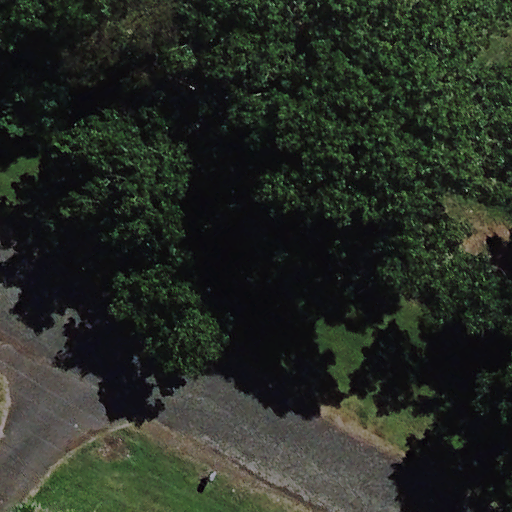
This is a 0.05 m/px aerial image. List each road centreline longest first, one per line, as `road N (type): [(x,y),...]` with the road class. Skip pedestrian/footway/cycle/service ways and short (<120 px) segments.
road 1 (residential): [(388,511),(0,295)]
road 2 (unknown): [(98,349),(15,511)]
